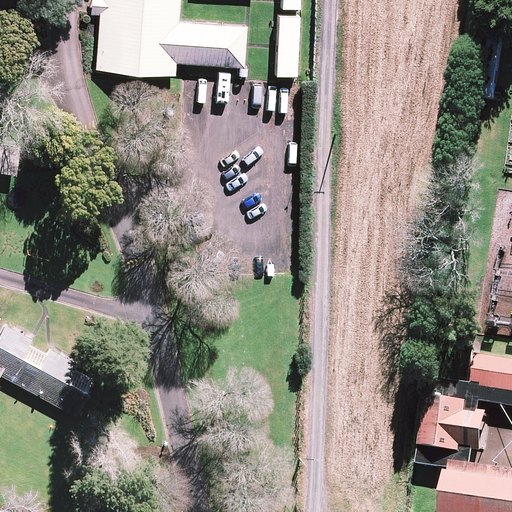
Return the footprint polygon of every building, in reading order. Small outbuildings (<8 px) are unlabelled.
[(179,0),(91,0),(90,13),(99,14),(95,68),(174,74),(175,62),(243,66),(246,25),(178,20),(179,0)] [(300,15),(277,13),(274,74),(296,75),(300,15)] [(0,170),(15,173),(19,143),(0,140),(0,170)] [(0,329),(0,374),(75,415),(89,390),(67,378),(76,361),(49,346),(39,363),(22,354),(31,336),(4,322),(0,329)] [(511,360),(477,355),(473,383),(483,384),(482,388),(511,392),(511,360)] [(467,402),(427,396),(421,446),(461,451),(461,449),(482,452),(487,412),(466,409),(467,402)] [(511,511),(511,480),(447,471),(441,511),(511,511)]
